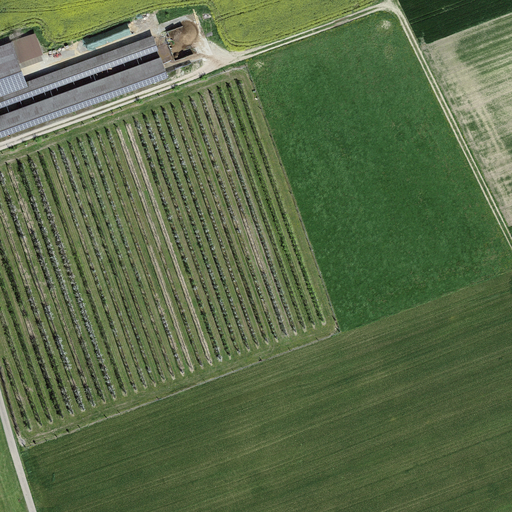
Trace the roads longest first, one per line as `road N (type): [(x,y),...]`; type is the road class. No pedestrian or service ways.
road 1 (track): [(0,147),(390,3)]
road 2 (track): [(389,0),(511,249)]
